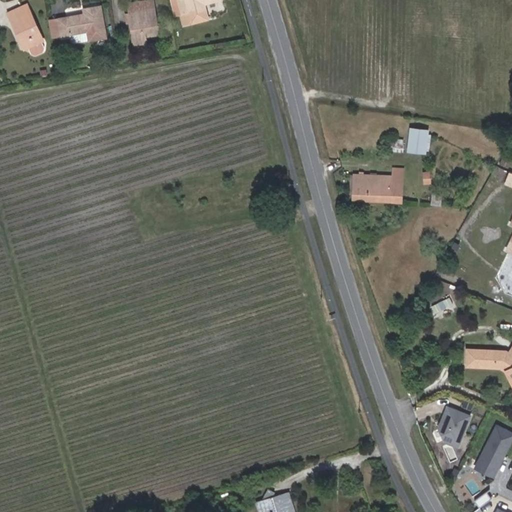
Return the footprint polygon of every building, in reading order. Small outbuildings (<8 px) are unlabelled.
[(150,0),(129,4),(130,13),(132,22),(135,44),(147,42),(145,31),(157,29),(152,0),(150,0)] [(171,0),(176,16),(182,15),(184,25),(207,18),(204,4),(218,0),(171,0)] [(27,4),(9,13),(20,38),(23,37),(28,48),(32,56),(35,57),(44,53),(45,50),(41,42),(43,41),(27,4)] [(84,14),(58,19),(61,35),(88,30),(89,40),(106,37),(100,6),(83,9),(84,14)] [(145,31),(147,42),(159,40),(157,29),(145,31)] [(25,49),(28,48),(23,37),(20,38),(25,49)] [(411,128),(410,143),(416,143),(416,153),(424,154),(427,133),(427,130),(411,128)] [(396,144),(386,144),(386,150),(402,152),(403,144),(402,144),(396,144)] [(353,200),(391,201),(392,183),(402,183),(402,167),(394,167),(393,176),(355,175),(353,200)] [(392,183),(391,201),(401,201),(402,183),(392,183)] [(450,295),(434,305),(439,314),(456,304),(450,295)] [(511,350),(510,353),(505,349),(469,348),(469,364),(503,366),(508,369),(511,376),(511,350)] [(473,414),(450,405),(441,426),(446,440),(460,445),(473,414)] [(511,441),(511,431),(499,425),(480,462),(497,471),(511,441)] [(497,471),(480,462),(478,466),(495,475),(497,471)] [(293,511),(287,493),(272,498),(275,491),(268,487),(261,502),(257,503),(259,511),(293,511)] [(489,491),(477,499),(482,506),(494,497),(489,491)]
